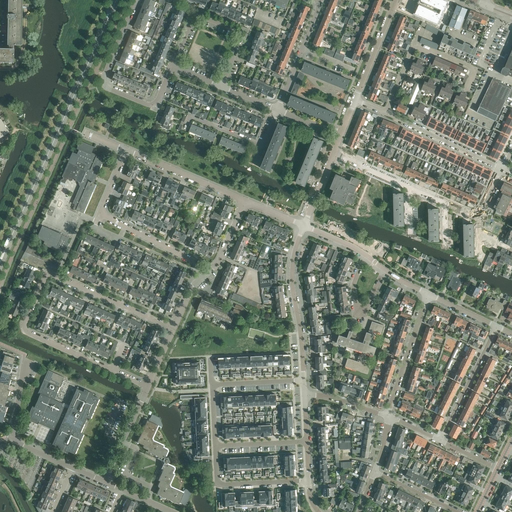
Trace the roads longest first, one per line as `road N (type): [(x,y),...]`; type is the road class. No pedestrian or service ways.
road 1 (tertiary): [(4,251),(116,0)]
road 2 (residential): [(147,387),(26,332),(45,276)]
road 3 (residential): [(172,66),(154,105),(103,84),(135,0)]
road 4 (residential): [(221,86),(238,31),(194,16),(172,66)]
road 5 (residential): [(304,380),(291,278),(302,225)]
road 6 (residential): [(72,467),(12,435),(24,354)]
road 7 (residential): [(173,329),(45,276)]
road 8 (residential): [(385,112),(501,168)]
road 9 (residential): [(244,201),(126,150)]
road 10 (residential): [(387,416),(427,294)]
road 11 (residential): [(496,327),(441,441)]
road 12 (residential): [(205,274),(100,213)]
